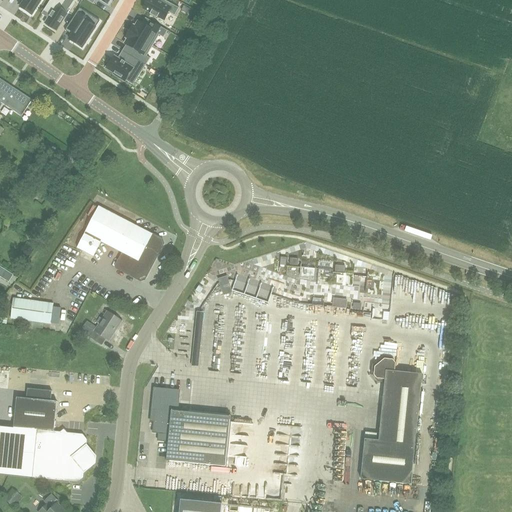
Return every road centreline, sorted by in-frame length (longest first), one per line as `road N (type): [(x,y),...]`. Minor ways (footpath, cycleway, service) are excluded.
road 1 (unclassified): [(110,511),(129,362),(184,271)]
road 2 (secondary): [(511,277),(307,210)]
road 3 (residential): [(146,138),(225,0)]
road 4 (unclassified): [(362,375),(358,416),(324,449),(298,511)]
road 5 (unknown): [(145,334),(173,375),(276,386)]
